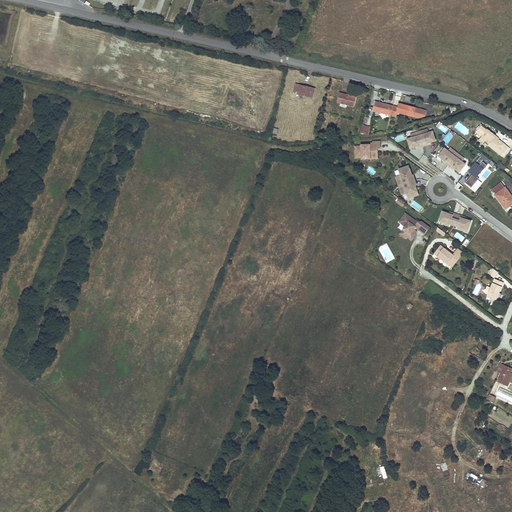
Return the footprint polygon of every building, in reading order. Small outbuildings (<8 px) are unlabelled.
[(297,94),(299,94),(303,95),(312,98),(314,89),(296,84),(294,91),(297,92),(297,94)] [(337,102),(340,103),(346,104),(353,106),(356,96),(339,92),(337,102)] [(376,104),(374,112),(391,115),(393,106),(384,105),(384,106),(376,104)] [(398,108),(397,113),(419,118),(425,116),(426,110),(399,104),(398,108)] [(510,148),(503,142),(496,137),(497,136),(488,129),(487,130),(482,126),(479,131),(483,134),(482,136),(480,138),(503,157),(510,148)] [(427,128),(418,131),(421,140),(426,139),(427,142),(435,140),(432,130),(428,132),(427,128)] [(450,130),(442,141),(447,145),(455,133),(450,130)] [(418,131),(410,133),(411,137),(407,138),(410,147),(419,145),(418,141),(421,140),(418,131)] [(374,150),(374,148),(380,148),(380,144),(372,144),(372,142),(364,142),(364,144),(360,144),(360,145),(354,145),(354,157),(361,157),(361,156),(369,155),(370,158),(377,158),(377,150),(374,150)] [(446,161),(448,158),(451,161),(457,153),(451,147),(448,150),(445,148),(439,155),(446,161)] [(457,153),(451,161),(455,163),(453,166),(460,172),(466,164),(462,161),(464,158),(457,153)] [(473,173),(465,182),(471,187),(472,186),(476,189),(481,183),(478,180),(479,178),(476,176),(482,169),(483,170),(487,165),(483,161),(479,166),(475,162),(469,170),(473,173)] [(491,161),(489,164),(496,170),(498,167),(491,161)] [(410,185),(408,177),(411,176),(411,175),(408,166),(398,169),(400,175),(396,176),(399,185),(401,193),(406,192),(408,198),(417,194),(415,188),(414,185),(414,184),(410,185)] [(414,180),(413,175),(411,175),(411,176),(408,177),(410,185),(414,184),(414,185),(416,184),(414,180)] [(455,188),(459,191),(463,186),(458,183),(455,188)] [(511,207),(510,206),(511,204),(511,197),(501,183),(491,190),(505,209),(507,211),(511,207)] [(448,214),(442,212),(440,219),(444,220),(443,223),(442,224),(449,226),(449,224),(454,225),(457,227),(457,228),(463,231),(464,227),(468,229),(470,221),(464,219),(460,218),(461,216),(458,215),(453,213),(452,215),(448,214)] [(424,234),(429,228),(421,221),(417,222),(405,213),(399,221),(405,226),(400,233),(400,234),(404,237),(406,237),(406,236),(409,233),(413,236),(416,232),(416,230),(414,229),(415,227),(417,228),(424,234)] [(445,234),(437,227),(435,230),(443,236),(445,234)] [(453,254),(441,245),(435,254),(447,264),(452,258),(457,261),(464,252),(458,248),(453,254)] [(452,258),(447,264),(452,267),(457,261),(452,258)] [(494,277),(497,272),(491,268),(488,272),(494,277)] [(503,282),(494,278),(491,286),(487,285),(484,292),(487,294),(487,296),(495,300),(503,282)] [(500,374),(504,365),(499,363),(495,372),(500,374)] [(511,381),(511,374),(509,373),(511,368),(504,365),(500,374),(497,382),(508,387),(510,381),(511,381)] [(474,483),(479,475),(473,471),(468,479),(474,483)]
